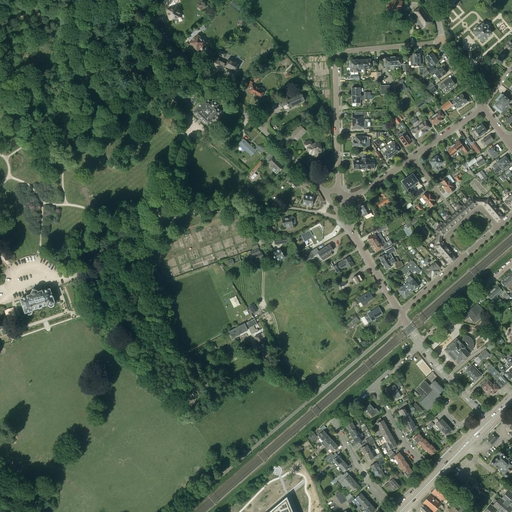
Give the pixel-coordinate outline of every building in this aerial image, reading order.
[(387,0),(386,11),(402,12),(402,1),(387,0)] [(433,21),(432,20),(422,6),(411,14),(422,29),(433,21)] [(178,7),(166,11),(170,20),(181,17),(178,7)] [(474,32),(482,42),(491,34),(487,29),(489,27),(487,25),(484,26),(483,24),(474,32)] [(196,28),(190,34),(193,36),(199,30),(196,28)] [(197,35),(190,43),(197,51),(205,44),(197,35)] [(209,49),(203,54),(206,58),(212,53),(209,49)] [(434,64),(438,62),(432,53),(426,58),(429,63),(427,64),(430,68),(435,65),(434,64)] [(422,71),(423,67),(423,64),(420,64),(419,55),(413,55),(413,56),(410,56),(411,66),(414,66),(414,67),(419,66),(420,71),(422,71)] [(215,57),(213,61),(220,65),(220,64),(231,70),(235,72),(239,65),(229,60),(227,63),(215,57)] [(393,66),(393,57),(385,58),(385,63),(384,64),(384,67),(387,67),(387,69),(390,69),(390,66),(393,66)] [(400,57),(393,57),(393,66),(394,66),(394,69),(401,68),(400,65),(401,65),(400,57)] [(351,62),(351,63),(349,63),(350,73),(354,72),(358,72),(358,70),(357,60),(353,61),(351,62)] [(433,79),(437,77),(438,79),(446,74),(442,68),(438,71),(437,70),(437,69),(430,74),(433,79)] [(446,87),(448,90),(455,85),(450,78),(443,83),(439,86),(442,90),(446,87)] [(402,83),(400,80),(398,81),(400,84),(403,91),(406,89),(402,83)] [(255,87),(252,85),(252,86),(251,85),(252,82),(250,81),(248,83),(246,87),(249,88),(250,88),(249,92),(260,98),(264,91),(260,89),(259,87),(258,86),(255,87)] [(386,96),(393,95),(392,85),(381,86),(381,94),(386,94),(386,96)] [(352,96),(360,96),(360,88),(352,88),(352,96)] [(279,102),(282,107),(287,104),(289,108),(305,101),(302,94),(288,100),(287,98),(279,102)] [(423,99),(425,102),(432,98),(430,94),(423,99)] [(454,100),(452,102),(453,105),(456,103),(457,104),(456,105),(458,108),(459,108),(467,102),(462,95),(454,100)] [(507,99),(503,95),(494,105),(502,112),(510,102),(507,99)] [(360,96),(352,96),(352,104),(356,104),(356,106),(360,106),(360,104),(360,99),(361,99),(364,100),(364,99),(367,99),(367,96),(364,96),(360,96)] [(221,112),(216,107),(218,105),(213,101),(211,103),(206,98),(193,113),(208,126),(221,112)] [(444,111),(452,105),(449,101),(441,107),(444,111)] [(434,115),(439,122),(443,119),(442,118),(444,117),(440,111),(434,115)] [(439,122),(434,115),(428,119),(433,125),(435,124),(436,125),(439,122)] [(425,122),(418,127),(413,130),(412,128),(410,130),(412,131),(411,132),(416,138),(418,136),(419,137),(427,131),(427,130),(430,128),(425,122)] [(475,130),(472,132),(476,138),(479,137),(487,131),(482,124),(474,130),(475,130)] [(297,140),(301,136),(305,131),(301,126),(292,135),(297,140)] [(405,147),(412,142),(406,134),(405,134),(404,132),(401,134),(400,133),(397,135),(399,139),(405,147)] [(480,142),(482,144),(482,145),(484,143),(486,145),(493,140),(489,135),(480,142)] [(368,140),(368,137),(354,137),(354,142),(353,142),(353,146),(355,146),(355,147),(365,147),(365,140),(368,140)] [(256,148),(255,150),(243,139),(238,144),(251,156),(258,150),(262,154),(264,151),(258,146),(256,148)] [(312,144),(310,140),(304,143),(306,149),(308,149),(310,154),(311,153),(312,155),(321,152),(320,150),(321,149),(319,145),(318,145),(317,143),(312,144)] [(455,144),(453,145),(458,152),(460,151),(463,155),(469,151),(465,145),(463,146),(459,140),(455,143),(455,144)] [(400,151),(396,145),(395,144),(395,143),(395,142),(394,142),(393,141),(387,146),(393,155),(400,151)] [(474,143),(471,145),(473,148),(477,154),(481,152),(476,145),(474,143)] [(458,152),(453,145),(449,148),(450,149),(447,151),(451,157),(453,159),(455,157),(454,155),(458,152)] [(488,151),(490,153),(493,158),(498,155),(497,154),(499,152),(502,150),(497,145),(490,150),(488,151)] [(393,155),(387,146),(381,149),(381,151),(383,154),(387,160),(393,155)] [(358,156),(362,156),(363,159),(362,159),(362,161),(353,161),(354,168),(356,168),(356,169),(361,169),(361,168),(366,168),(365,156),(365,152),(358,152),(358,156)] [(443,160),(439,154),(437,156),(429,162),(434,168),(437,172),(441,169),(438,165),(442,163),(441,162),(443,160)] [(368,155),(365,156),(366,168),(366,169),(371,169),(371,168),(374,168),(374,161),(368,161),(368,159),(368,155)] [(273,156),(267,162),(274,168),(272,170),(276,174),(278,172),(279,173),(284,167),(273,156)] [(474,157),(466,163),(469,167),(475,163),(477,162),(475,159),(474,157)] [(507,160),(505,157),(497,163),(493,166),(495,169),(507,160)] [(477,162),(476,163),(478,166),(483,163),(484,164),(485,163),(485,162),(483,158),(477,162)] [(495,169),(493,171),(494,171),(495,172),(496,173),(497,173),(497,172),(500,171),(501,170),(502,172),(508,167),(507,166),(510,164),(507,160),(495,169)] [(486,176),(482,171),(482,170),(477,174),(481,180),(486,176)] [(407,189),(417,182),(418,182),(418,181),(417,181),(413,175),(413,174),(412,174),(412,175),(402,182),(403,184),(401,185),(404,189),(406,187),(407,189)] [(446,177),(447,178),(441,183),(442,185),(444,189),(451,184),(449,181),(452,179),(449,175),(446,177)] [(289,181),(292,184),(293,184),(297,188),(300,184),(293,177),(289,181)] [(455,190),(451,184),(444,189),(447,192),(448,192),(449,194),(455,190)] [(381,195),(383,199),(377,203),(380,208),(387,203),(388,205),(391,202),(388,198),(385,194),(385,193),(385,192),(381,195)] [(428,195),(427,193),(421,197),(426,203),(432,197),(429,194),(428,195)] [(314,197),(304,196),(303,204),(312,206),(314,197)] [(435,201),(432,197),(426,203),(430,208),(436,203),(434,201),(435,201)] [(467,199),(466,200),(470,204),(473,208),(474,207),(478,204),(480,204),(480,200),(474,200),(473,198),(471,200),(469,198),(467,199)] [(480,200),(480,204),(481,204),(483,204),(485,207),(486,209),(489,207),(494,202),(493,201),(492,199),(490,201),(488,199),(487,201),(481,200),(480,200)] [(466,204),(464,206),(469,211),(472,209),(473,208),(470,204),(466,200),(465,201),(464,202),(466,204)] [(489,207),(486,209),(487,210),(490,213),(496,208),(494,206),(496,204),(495,203),(494,202),(489,207)] [(363,217),(371,212),(373,211),(372,208),(370,209),(367,204),(360,208),(361,210),(360,211),(363,217)] [(461,206),(458,208),(465,215),(466,214),(469,211),(464,206),(462,207),(461,206)] [(458,211),(455,213),(460,219),(464,216),(465,215),(458,208),(456,210),(458,211)] [(496,208),(490,213),(493,216),(494,217),(501,211),(499,208),(498,210),(496,208)] [(501,211),(494,217),(495,218),(498,222),(503,217),(502,215),(503,213),(501,211)] [(450,215),(447,217),(447,218),(454,225),(455,224),(458,221),(453,215),(451,217),(450,215)] [(282,219),(283,228),(293,226),(291,217),(282,219)] [(446,221),(445,223),(450,229),(453,226),(454,225),(447,218),(447,217),(445,219),(445,220),(446,221)] [(439,224),(438,224),(445,232),(446,231),(447,231),(450,229),(445,223),(443,224),(441,222),(439,224)] [(438,229),(436,231),(437,232),(437,238),(441,238),(441,236),(444,233),(445,232),(438,224),(437,225),(436,227),(438,229)] [(319,227),(311,229),(314,235),(312,236),(309,231),(302,235),(307,240),(310,238),(314,245),(322,241),(323,233),(322,233),(319,227)] [(383,238),(380,233),(375,236),(374,234),(368,238),(371,245),(383,238)] [(386,243),(383,238),(371,245),(375,251),(382,247),(383,250),(392,244),(390,241),(386,243)] [(437,248),(434,250),(436,251),(437,252),(441,248),(444,246),(443,244),(441,241),(441,239),(437,238),(437,239),(437,245),(435,246),(437,248)] [(318,252),(318,253),(321,257),(326,254),(328,257),(332,255),(330,252),(333,250),(330,245),(323,249),(318,252)] [(441,248),(437,252),(438,253),(439,255),(441,253),(442,255),(448,250),(445,247),(444,246),(441,248)] [(379,258),(383,265),(386,269),(393,265),(392,264),(394,263),(396,266),(395,266),(396,269),(403,265),(401,261),(399,262),(396,258),(393,259),(390,254),(395,251),(393,247),(384,252),(386,254),(379,258)] [(264,258),(261,252),(260,252),(259,250),(259,249),(259,248),(250,251),(252,255),(251,256),(252,259),(253,258),(255,262),(264,258)] [(284,257),(280,249),(272,254),(276,261),(284,257)] [(318,253),(318,252),(316,249),(310,251),(303,256),(305,259),(312,255),(313,256),(318,253)] [(444,257),(442,258),(444,261),(452,254),(451,253),(448,250),(442,255),(444,257)] [(452,254),(444,261),(446,263),(448,261),(450,263),(456,258),(453,255),(452,254)] [(343,261),(333,266),(338,274),(342,271),(341,269),(346,266),(348,269),(354,266),(349,257),(343,260),(343,261)] [(404,267),(408,272),(410,270),(412,273),(415,271),(418,275),(421,271),(413,262),(404,267)] [(440,268),(435,263),(430,267),(435,273),(438,270),(440,268)] [(435,273),(430,267),(425,272),(429,277),(431,276),(432,276),(435,273)] [(352,278),(354,282),(356,285),(363,281),(359,274),(352,278)] [(408,283),(405,285),(411,291),(414,289),(418,286),(410,276),(406,280),(408,283)] [(506,278),(501,282),(505,286),(506,288),(511,284),(506,278)] [(340,288),(346,284),(343,279),(337,282),(340,288)] [(411,291),(405,285),(402,288),(401,286),(397,290),(405,298),(408,295),(408,294),(411,291)] [(497,286),(492,290),(497,296),(502,292),(501,290),(497,286)] [(33,310),(47,305),(47,306),(55,303),(50,289),(43,291),(43,290),(38,292),(38,291),(36,290),(33,291),(32,293),(32,294),(28,296),(28,297),(21,299),(26,313),(33,310)] [(497,296),(492,290),(487,295),(491,299),(492,300),(497,296)] [(373,298),(371,295),(369,292),(358,299),(359,299),(357,300),(359,303),(360,302),(363,306),(367,304),(366,303),(373,298)] [(483,310),(477,303),(470,309),(471,310),(470,312),(469,311),(468,311),(464,315),(461,318),(464,321),(469,317),(474,324),(482,316),(479,313),(483,310)] [(249,306),(253,313),(257,310),(253,304),(249,306)] [(368,314),(364,316),(361,318),(365,325),(368,323),(372,321),(376,319),(375,318),(382,313),(378,307),(367,314),(368,314)] [(344,327),(346,330),(359,321),(356,317),(350,322),(351,323),(344,327)] [(254,319),(229,332),(232,338),(248,330),(247,329),(249,328),(252,334),(260,330),(254,319)] [(503,330),(498,323),(495,325),(500,332),(503,330)] [(254,336),(259,345),(265,342),(260,333),(254,336)] [(462,336),(463,338),(459,342),(456,339),(444,350),(457,364),(463,359),(463,360),(470,354),(468,353),(470,352),(471,352),(470,351),(471,351),(471,350),(472,349),(472,348),(473,347),(473,346),(473,345),(473,344),(473,343),(472,342),(472,341),(471,340),(471,339),(470,339),(469,338),(468,337),(467,337),(466,337),(466,336),(465,336),(464,336),(463,336),(462,336)] [(499,344),(501,343),(503,341),(498,336),(495,339),(499,344)] [(495,346),(492,343),(486,348),(490,351),(495,346)] [(481,354),(484,358),(485,359),(490,355),(485,350),(481,354)] [(484,358),(481,354),(480,353),(473,360),(477,364),(484,358)] [(489,373),(494,368),(489,363),(484,367),(489,373)] [(509,371),(507,369),(506,369),(503,366),(501,364),(498,367),(500,369),(509,380),(511,376),(511,375),(509,372),(509,371)] [(470,377),(477,370),(473,365),(465,372),(470,377)] [(500,375),(494,368),(489,373),(496,379),(500,375)] [(477,370),(470,377),(475,382),(482,375),(477,370)] [(492,385),(492,384),(485,391),(486,392),(488,394),(490,392),(493,395),(507,382),(501,375),(496,379),(497,380),(495,383),(494,382),(492,385)] [(485,391),(492,384),(490,382),(491,381),(489,378),(488,380),(487,379),(480,386),(485,391)] [(435,381),(430,386),(425,381),(419,387),(415,390),(416,391),(418,393),(421,397),(422,397),(418,400),(420,403),(428,411),(441,397),(438,395),(443,390),(435,381)] [(386,389),(390,396),(393,395),(395,399),(401,396),(399,391),(398,392),(397,390),(399,388),(399,387),(402,386),(400,382),(386,389)] [(399,411),(404,408),(404,406),(407,404),(406,402),(397,407),(398,409),(399,411)] [(421,412),(423,411),(415,403),(412,405),(421,413),(421,412)] [(365,409),(373,417),(379,412),(376,408),(374,409),(370,404),(365,409)] [(405,408),(404,408),(399,411),(398,411),(402,418),(408,414),(405,408)] [(408,414),(402,418),(405,424),(412,420),(410,417),(412,416),(411,415),(415,413),(414,411),(408,414)] [(349,432),(357,427),(360,426),(361,426),(364,424),(359,416),(356,418),(359,423),(356,426),(355,427),(352,422),(345,426),(349,432)] [(382,421),(380,418),(371,423),(373,425),(376,423),(376,424),(377,424),(380,430),(387,427),(383,420),(382,421)] [(441,430),(447,424),(441,419),(436,424),(441,430)] [(412,420),(405,424),(409,430),(411,429),(412,432),(418,429),(417,426),(415,427),(412,420)] [(447,424),(441,430),(446,435),(449,432),(450,433),(453,431),(447,424)] [(358,430),(357,427),(349,432),(353,438),(359,435),(357,430),(358,430)] [(387,427),(380,430),(375,433),(376,435),(379,433),(379,435),(382,433),(384,436),(384,437),(390,433),(387,427)] [(323,441),(328,436),(323,431),(320,429),(316,433),(323,441)] [(317,437),(314,433),(308,439),(312,442),(317,437)] [(384,437),(384,436),(378,439),(380,441),(385,438),(387,443),(394,439),(390,433),(384,437)] [(419,444),(425,439),(424,440),(418,433),(413,438),(419,444)] [(363,441),(359,435),(353,438),(356,445),(363,441)] [(328,436),(323,441),(321,443),(318,445),(320,448),(322,445),(323,445),(326,448),(333,442),(328,436)] [(370,440),(366,442),(361,445),(362,447),(360,448),(364,455),(371,451),(368,447),(370,446),(368,443),(374,441),(373,439),(370,440)] [(394,439),(387,443),(383,445),(384,448),(389,449),(390,449),(391,449),(397,446),(394,439)] [(430,445),(425,439),(419,444),(419,445),(419,444),(425,450),(431,445),(430,445)] [(333,442),(326,448),(325,449),(327,451),(330,449),(333,452),(338,447),(333,442)] [(437,451),(431,445),(425,450),(426,450),(431,456),(437,451)] [(371,451),(364,455),(368,461),(374,458),(371,451)] [(499,452),(499,454),(493,461),(491,461),(490,462),(490,463),(492,464),(493,464),(504,474),(504,475),(505,476),(506,476),(507,475),(507,474),(511,467),(511,460),(509,458),(508,459),(502,454),(503,454),(502,452),(501,451),(500,451),(499,452)] [(404,459),(399,453),(399,452),(396,455),(394,452),(389,457),(391,459),(393,457),(399,463),(398,464),(404,459)] [(327,460),(333,455),(331,453),(324,459),(325,459),(327,461),(327,460)] [(336,453),(333,455),(327,460),(329,463),(333,463),(334,462),(338,466),(343,461),(338,456),(336,453)] [(404,459),(398,464),(403,470),(403,471),(409,466),(404,460),(404,459)] [(348,467),(343,461),(338,466),(343,471),(348,467)] [(380,478),(384,475),(381,470),(383,469),(382,466),(380,466),(379,464),(377,464),(376,463),(370,466),(376,476),(378,475),(380,478)] [(409,466),(403,471),(408,477),(414,473),(408,467),(409,466)] [(336,481),(338,480),(343,475),(341,473),(334,479),(336,481)] [(400,486),(395,481),(398,477),(395,474),(391,477),(393,479),(389,482),(390,483),(385,485),(388,489),(393,486),(396,489),(400,486)] [(346,487),(354,480),(349,475),(348,476),(347,476),(346,475),(339,480),(341,483),(343,487),(345,486),(346,487)] [(359,486),(354,480),(346,487),(349,490),(351,488),(353,491),(359,486)] [(435,488),(447,498),(450,494),(439,484),(435,488)] [(447,498),(435,488),(432,493),(443,502),(447,498)] [(511,492),(509,490),(501,499),(500,497),(492,506),(491,504),(484,511),(509,511),(511,509),(511,492)] [(347,501),(345,498),(341,491),(335,495),(341,505),(347,501)] [(358,506),(366,499),(361,493),(353,501),(357,506),(358,506)] [(430,495),(426,499),(438,509),(441,504),(430,495)] [(268,511),(292,511),(287,497),(268,511)] [(371,504),(366,499),(358,506),(359,505),(360,504),(365,509),(371,504)] [(434,511),(438,509),(426,499),(423,503),(433,511),(434,511)]
